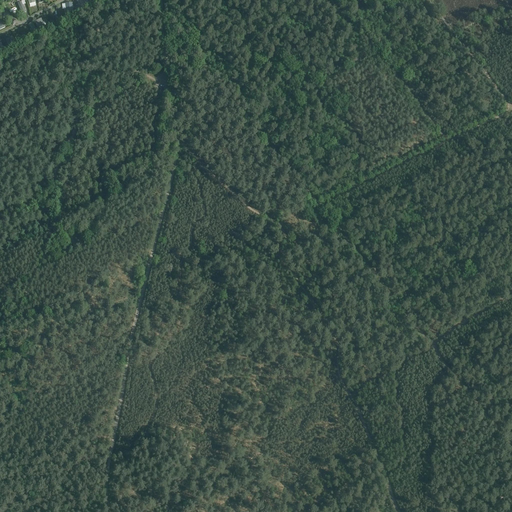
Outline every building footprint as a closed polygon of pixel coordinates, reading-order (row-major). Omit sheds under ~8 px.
[(42,19),(35,22),(39,32),(46,28),(42,19)] [(24,39),(20,41),(21,43),(28,40),(24,31),(21,33),(24,39)] [(14,37),(6,40),(9,48),(16,45),(14,37)] [(80,243),(78,239),(76,235),(70,237),(74,246),(80,243)] [(16,394),(12,387),(6,390),(8,393),(10,392),(12,396),(16,394)]
